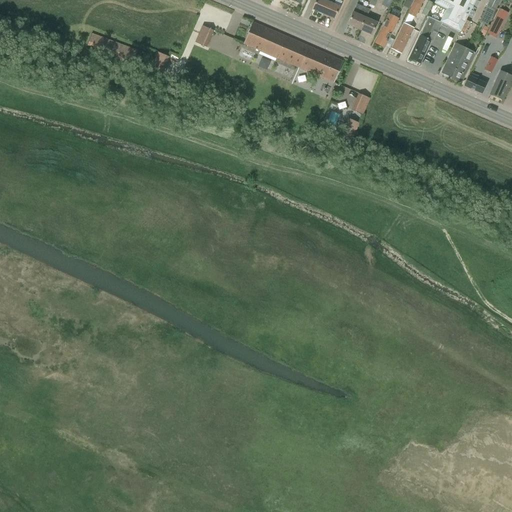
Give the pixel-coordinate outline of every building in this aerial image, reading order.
[(328,2),(323,0),(315,0),(312,9),(323,14),(328,2)] [(329,2),(328,2),(323,14),(334,19),(341,2),(337,0),(335,0),(334,4),(329,2)] [(392,0),(383,0),(381,5),(388,9),(392,0)] [(404,0),(402,6),(409,10),(413,0),(404,0)] [(423,0),(414,0),(407,14),(415,18),(423,0)] [(435,0),(434,3),(446,9),(439,22),(459,32),(475,0),(435,0)] [(500,0),(490,0),(488,6),(480,22),(488,26),(500,0)] [(428,1),(422,11),(428,14),(433,3),(428,1)] [(360,21),(366,8),(357,4),(348,24),(360,29),(363,22),(360,21)] [(370,10),(366,8),(360,21),(363,22),(360,29),(371,34),(377,23),(366,18),(370,10)] [(398,19),(389,15),(376,43),(384,47),(397,22),(398,19)] [(429,17),(409,58),(420,64),(430,42),(432,43),(436,35),(441,24),(441,23),(437,21),(438,20),(437,18),(434,16),(432,16),(431,18),(429,17)] [(496,18),(487,35),(495,40),(504,22),(496,18)] [(299,69),(308,47),(304,46),(305,45),(253,22),(244,44),(299,68),(298,69),(299,69)] [(414,28),(404,23),(392,49),(401,53),(414,28)] [(202,25),(195,42),(207,47),(214,31),(202,25)] [(137,52),(91,35),(88,45),(133,62),(137,52)] [(452,78),(467,49),(456,43),(441,73),(452,78)] [(343,63),(308,47),(299,69),(334,84),(343,63)] [(476,53),(467,49),(452,78),(461,83),(476,53)] [(169,58),(160,54),(153,69),(162,73),(169,58)] [(497,60),(490,57),(484,70),(491,73),(497,60)] [(511,77),(511,76),(501,72),(491,94),(502,99),(511,77)] [(480,77),(470,73),(465,85),(482,93),(486,84),(478,81),(480,77)] [(345,89),(343,97),(355,100),(357,92),(345,89)] [(370,99),(358,94),(351,110),(363,115),(370,99)] [(339,137),(350,140),(355,122),(344,119),(339,137)]
